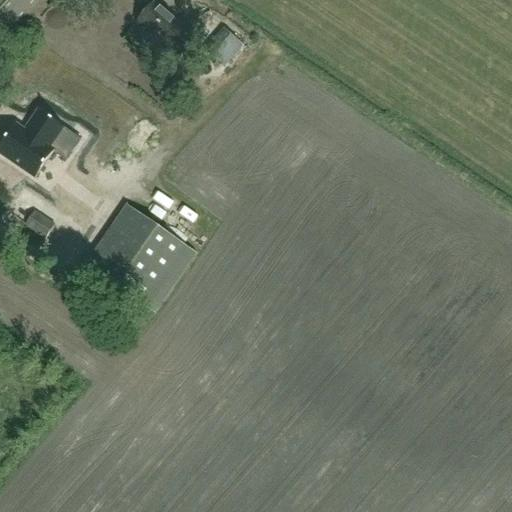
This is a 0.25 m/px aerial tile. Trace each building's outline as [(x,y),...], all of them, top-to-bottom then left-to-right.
[(187,47),(196,37),(180,23),(179,24),(155,3),(137,22),(162,44),(171,33),(187,47)] [(241,46),(224,31),(205,52),(223,68),(241,46)] [(136,59),(122,77),(138,89),(152,71),(136,59)] [(16,127),(0,149),(0,154),(36,179),(54,153),(50,150),(65,130),(39,112),(29,126),(31,127),(26,134),(16,127)] [(155,315),(197,255),(128,207),(86,267),(155,315)] [(47,240),(56,226),(36,213),(27,226),(47,240)]
